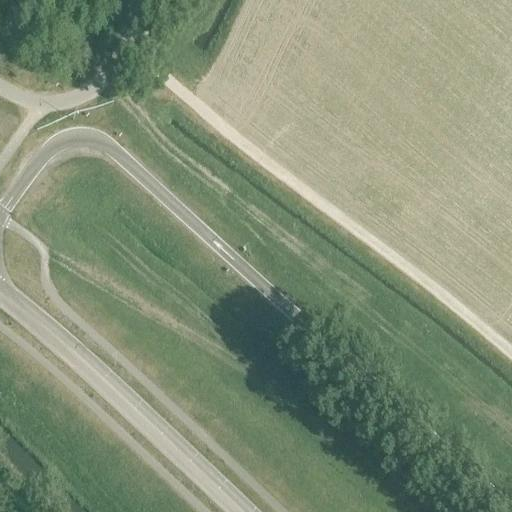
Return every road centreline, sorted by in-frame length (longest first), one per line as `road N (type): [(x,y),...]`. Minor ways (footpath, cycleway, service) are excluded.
road 1 (trunk): [(510,511),(106,145),(57,142),(0,212)]
road 2 (secondary): [(241,511),(0,293)]
road 3 (unclassified): [(0,89),(37,111),(98,87),(150,0)]
